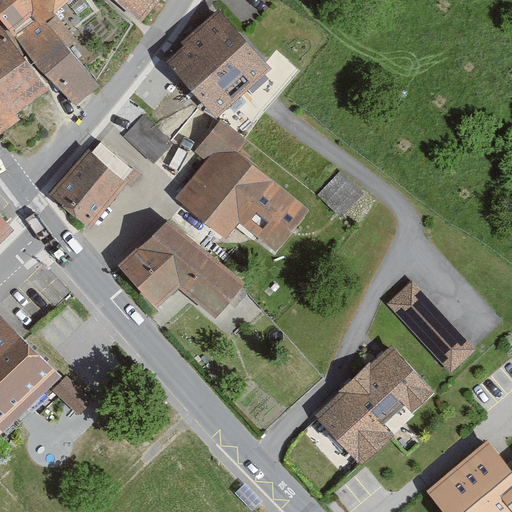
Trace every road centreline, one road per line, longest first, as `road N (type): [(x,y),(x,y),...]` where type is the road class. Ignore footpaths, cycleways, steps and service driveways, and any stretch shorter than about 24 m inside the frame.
road 1 (tertiary): [(301,511),(47,226)]
road 2 (residential): [(20,188),(92,115),(181,0)]
road 3 (unknown): [(75,258),(177,163)]
